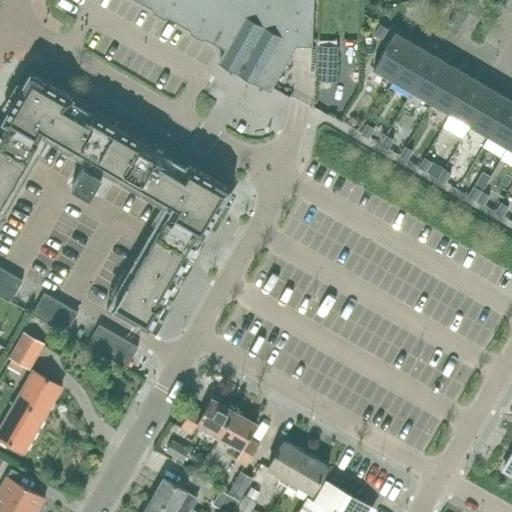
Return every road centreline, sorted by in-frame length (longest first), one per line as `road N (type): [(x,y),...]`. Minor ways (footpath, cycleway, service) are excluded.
road 1 (residential): [(279,176),(0,17)]
road 2 (residential): [(439,478),(196,338)]
road 3 (residential): [(511,307),(279,176)]
road 4 (residential): [(95,511),(196,338)]
road 5 (residential): [(196,338),(279,176)]
road 6 (residential): [(439,478),(511,354)]
